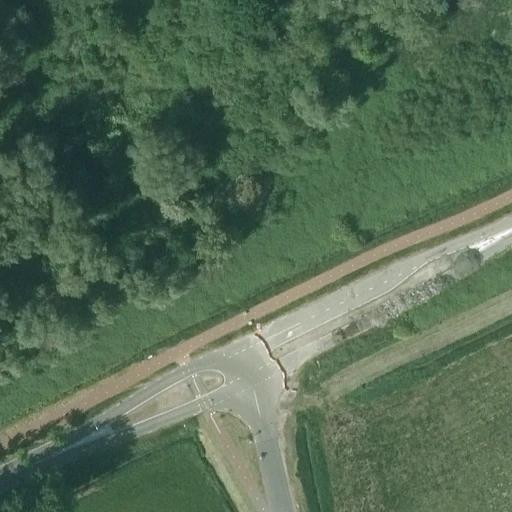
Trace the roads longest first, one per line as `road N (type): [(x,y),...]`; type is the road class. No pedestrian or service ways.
road 1 (tertiary): [(248,382),(235,344),(80,441)]
road 2 (unknown): [(248,382),(443,283)]
road 3 (tertiary): [(80,441),(129,431),(248,382)]
road 4 (unknown): [(348,424),(381,423),(477,388)]
road 5 (tertiary): [(282,511),(248,382)]
